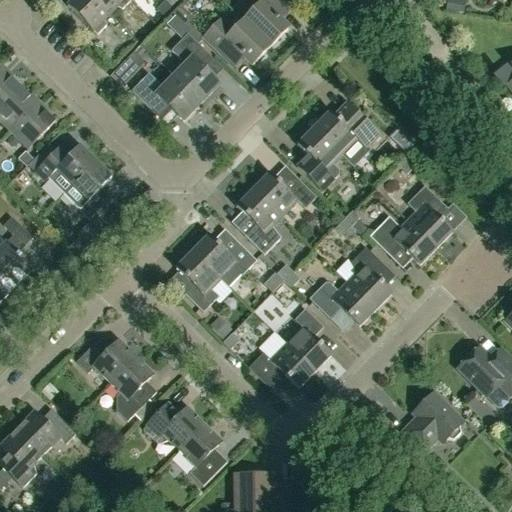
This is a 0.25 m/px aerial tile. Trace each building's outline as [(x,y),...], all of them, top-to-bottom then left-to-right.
[(110,16),(93,0),(74,0),(67,8),(93,33),(97,37),(107,27),(104,22),(110,16)] [(93,0),(110,16),(117,9),(122,12),(131,2),(128,0),(93,0)] [(276,0),(241,0),(240,2),(252,14),(243,23),(270,49),(288,30),(279,21),(289,11),(280,3),(276,0)] [(445,11),(457,13),(459,0),(447,0),(446,7),(445,11)] [(163,16),(171,7),(165,1),(157,10),(163,16)] [(222,20),(203,40),(234,70),(243,60),(251,68),(270,49),(243,23),(234,32),(222,20)] [(182,70),(174,78),(201,105),(219,86),(200,68),(210,58),(187,36),(171,52),(181,62),(177,65),(182,70)] [(124,86),(145,65),(133,54),(113,75),(124,86)] [(0,75),(0,109),(20,89),(3,72),(0,75)] [(201,105),(174,78),(163,89),(148,75),(131,93),(154,115),(164,105),(183,123),(201,105)] [(20,89),(0,109),(0,121),(11,133),(37,106),(20,89)] [(55,124),(37,106),(11,133),(29,150),(55,124)] [(369,146),(376,139),(344,107),(334,118),(330,113),(313,130),(342,158),(344,156),(355,167),(372,149),(369,146)] [(333,167),(342,158),(313,130),(297,147),(315,164),(306,173),(325,191),(334,182),(338,177),(338,171),(333,167)] [(48,180),(64,196),(95,164),(79,148),(74,153),(67,146),(63,146),(35,174),(45,183),(48,180)] [(25,153),(18,160),(26,169),(33,161),(25,153)] [(405,159),(398,167),(407,176),(414,169),(405,159)] [(95,164),(64,196),(80,211),(80,212),(89,221),(95,215),(86,206),(111,180),(95,164)] [(253,192),(281,220),(297,204),(305,211),(314,202),(296,184),(287,193),(269,175),(253,192)] [(25,190),(15,181),(7,188),(17,198),(25,190)] [(415,214),(408,222),(436,251),(452,234),(438,220),(448,211),(425,188),(407,206),(415,214)] [(272,229),(281,220),(253,192),(236,209),(255,227),(244,238),(264,257),(281,240),(272,229)] [(344,222),(351,229),(360,220),(353,213),(344,222)] [(0,271),(16,288),(33,271),(17,256),(33,240),(12,219),(3,228),(13,238),(6,245),(0,238),(0,271)] [(436,251),(408,222),(400,231),(389,220),(370,239),(391,260),(401,249),(419,267),(436,251)] [(342,238),(351,229),(344,222),(334,231),(342,238)] [(257,263),(238,244),(227,255),(208,237),(192,254),(221,282),(222,280),(231,287),(241,277),(243,277),(257,263)] [(89,249),(79,240),(69,250),(79,259),(89,249)] [(356,275),(347,284),(375,312),(392,296),(373,277),(383,267),(366,250),(350,265),(356,275)] [(221,282),(192,254),(176,270),(194,288),(185,297),(203,315),(219,299),(211,291),(221,282)] [(284,283),(293,274),(286,267),(276,276),(284,283)] [(0,304),(16,288),(0,271),(0,304)] [(293,274),(284,283),(291,290),(300,281),(293,274)] [(274,292),(284,283),(276,276),(267,285),(274,292)] [(359,329),(375,312),(347,284),(338,293),(329,285),(325,285),(309,301),(330,322),(341,311),(359,329)] [(286,346),(315,374),(331,357),(313,340),(323,329),(305,312),(295,322),(302,330),(286,346)] [(211,331),(222,343),(231,334),(219,322),(211,331)] [(223,344),(230,352),(240,342),(232,335),(223,344)] [(110,386),(136,360),(119,343),(111,351),(100,340),(76,364),(88,376),(94,370),(110,386)] [(315,374),(286,346),(270,362),(263,355),(248,370),(265,387),(279,372),(298,391),(315,374)] [(499,369),(479,349),(457,371),(497,410),(502,410),(509,403),(509,399),(511,396),(511,362),(509,359),(499,369)] [(153,377),(136,360),(110,386),(120,395),(116,399),(116,413),(127,424),(156,394),(146,384),(153,377)] [(433,395),(413,415),(417,420),(402,434),(423,455),(437,440),(442,445),(446,441),(453,443),(461,435),(459,428),(463,424),(433,395)] [(169,443),(179,453),(204,427),(187,410),(180,418),(168,406),(143,431),(159,447),(169,443)] [(34,415),(18,432),(43,457),(60,440),(66,446),(76,436),(51,412),(41,422),(34,415)] [(204,427),(179,453),(195,469),(189,475),(203,489),(227,464),(214,451),(221,444),(204,427)] [(43,457),(18,432),(1,449),(8,456),(0,463),(0,467),(23,490),(33,480),(37,476),(31,470),(43,457)] [(0,492),(9,483),(0,474),(0,492)] [(237,479),(237,511),(287,511),(287,488),(271,488),(271,478),(237,479)] [(472,494),(465,501),(475,511),(482,504),(472,494)]
